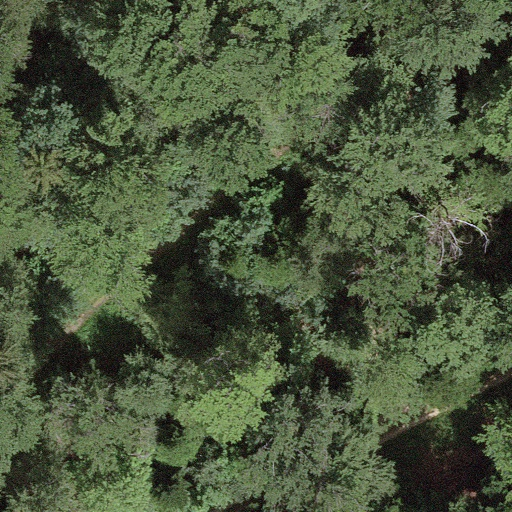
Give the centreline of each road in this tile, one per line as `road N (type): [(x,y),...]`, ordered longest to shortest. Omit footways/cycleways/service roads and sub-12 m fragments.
road 1 (track): [(439,0),(0,396)]
road 2 (track): [(243,511),(511,356)]
